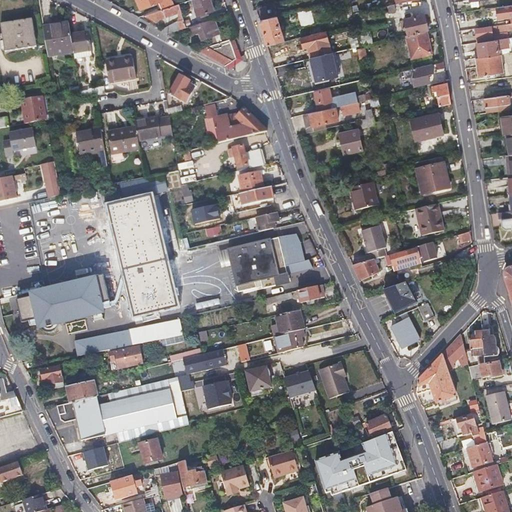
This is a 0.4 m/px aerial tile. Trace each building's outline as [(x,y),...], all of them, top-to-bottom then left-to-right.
[(209,0),(190,0),(196,16),(213,10),(209,0)] [(418,0),(402,4),(403,8),(403,13),(423,8),(420,0),(418,0)] [(143,15),(148,18),(153,21),(177,14),(179,20),(178,21),(179,24),(181,29),(186,27),(178,3),(174,5),(168,7),(161,9),(143,15)] [(511,5),(496,8),(497,13),(497,18),(511,17),(511,5)] [(257,9),(259,18),(267,17),(265,8),(257,9)] [(353,26),(364,24),(361,12),(351,15),(353,26)] [(406,31),(407,36),(426,32),(429,31),(425,15),(403,20),(405,27),(401,28),(402,32),(406,31)] [(189,35),(196,32),(203,30),(206,38),(218,33),(213,17),(186,27),(189,35)] [(274,17),(266,18),(257,20),(267,44),(283,41),(274,17)] [(1,24),(3,38),(5,51),(37,47),(33,19),(1,24)] [(73,50),(70,34),(68,20),(42,25),(47,55),(73,50)] [(311,24),(313,34),(314,34),(321,33),(318,22),(311,24)] [(480,42),(493,40),(492,33),(511,30),(511,22),(475,28),(477,43),(480,42)] [(181,29),(179,24),(162,30),(168,34),(181,29)] [(366,32),(364,24),(353,26),(358,47),(372,44),(369,31),(366,32)] [(87,32),(70,34),(73,50),(73,53),(90,50),(87,32)] [(310,58),(330,54),(325,32),(321,33),(314,34),(315,35),(301,38),(303,48),(309,47),(310,50),(308,50),(310,58)] [(426,32),(407,36),(406,36),(412,58),(431,53),(426,32)] [(197,50),(210,57),(224,65),(235,57),(229,38),(197,50)] [(507,38),(493,40),(480,42),(477,43),(479,58),(499,55),(498,49),(508,47),(507,38)] [(332,53),(330,54),(310,58),(316,81),(337,76),(332,53)] [(500,55),(499,55),(479,58),(477,58),(475,58),(478,77),(503,74),(500,55)] [(129,77),(133,76),(137,76),(134,59),(119,61),(119,60),(107,62),(111,83),(130,80),(129,77)] [(414,85),(420,84),(426,83),(426,81),(428,80),(427,74),(433,73),(431,65),(413,69),(415,78),(413,78),(414,85)] [(190,81),(189,80),(188,80),(189,78),(182,74),(180,76),(178,75),(168,92),(185,102),(193,88),(188,85),(190,81)] [(447,83),(440,85),(432,86),(434,92),(436,91),(440,106),(451,103),(447,83)] [(104,93),(103,89),(103,85),(88,88),(90,95),(104,93)] [(332,105),(328,88),(314,92),(318,111),(334,107),(340,106),(357,102),(366,99),(365,95),(356,97),(355,92),(334,97),(336,104),(332,105)] [(379,105),(377,97),(369,99),(371,107),(379,105)] [(482,100),(482,104),(483,109),(486,108),(486,114),(509,111),(507,97),(482,100)] [(45,122),(43,110),(41,98),(21,102),(25,125),(45,122)] [(340,106),(341,110),(342,114),(359,110),(357,102),(340,106)] [(228,140),(241,137),(267,131),(244,109),(236,117),(226,118),(225,114),(215,117),(212,105),(203,107),(205,118),(203,119),(210,144),(218,143),(228,140)] [(318,111),(303,114),(307,131),(324,128),(323,122),(337,119),(334,107),(318,111)] [(374,116),(372,111),(372,108),(365,109),(367,118),(374,116)] [(380,109),(372,111),(374,116),(375,123),(383,121),(380,109)] [(411,120),(414,131),(416,141),(444,134),(439,113),(411,120)] [(502,135),(506,135),(511,134),(511,115),(500,117),(502,135)] [(0,129),(21,126),(20,121),(19,116),(0,119),(0,129)] [(157,118),(134,122),(135,128),(138,143),(161,140),(160,138),(172,136),(169,118),(157,120),(157,118)] [(101,128),(89,130),(77,133),(80,154),(98,150),(105,149),(101,128)] [(138,143),(135,128),(109,133),(112,155),(139,150),(138,143)] [(339,134),(342,144),(344,154),(362,150),(357,130),(339,134)] [(9,142),(2,143),(5,159),(13,157),(12,153),(35,149),(32,131),(8,135),(9,142)] [(244,149),(241,137),(228,140),(229,144),(232,155),(234,154),(238,167),(247,165),(248,168),(264,164),(259,145),(244,149)] [(175,153),(176,157),(177,162),(200,156),(198,147),(175,153)] [(100,161),(106,160),(105,149),(98,150),(100,161)] [(180,170),(194,168),(193,162),(179,164),(180,170)] [(415,168),(418,180),(421,193),(445,187),(440,162),(415,168)] [(53,163),(41,165),(48,199),(60,196),(53,163)] [(178,171),(164,173),(166,181),(179,178),(178,171)] [(239,176),(242,192),(263,188),(259,172),(239,176)] [(196,175),(181,177),(182,184),(197,182),(196,175)] [(12,177),(0,179),(0,202),(16,199),(12,177)] [(348,185),(351,196),(353,208),(375,203),(370,181),(348,185)] [(190,183),(182,185),(186,204),(194,202),(190,183)] [(244,205),(256,202),(273,198),(270,186),(263,188),(242,192),(241,193),(244,205)] [(106,206),(122,271),(133,317),(176,307),(149,196),(106,206)] [(256,202),(244,205),(246,212),(258,210),(256,202)] [(415,209),(419,222),(422,235),(443,230),(437,204),(415,209)] [(511,210),(510,211),(489,213),(490,220),(499,220),(500,227),(504,230),(511,229),(511,210)] [(271,223),(275,222),(278,221),(276,211),(256,216),(259,232),(272,228),(271,223)] [(385,256),(387,255),(385,248),(387,247),(380,225),(360,231),(367,253),(369,252),(372,260),(385,256)] [(469,231),(463,232),(458,234),(460,242),(471,239),(469,231)] [(295,236),(226,250),(233,288),(274,278),(277,272),(303,268),(295,236)] [(429,243),(416,247),(417,248),(420,260),(424,258),(425,261),(433,258),(429,243)] [(420,260),(417,248),(391,255),(394,266),(393,266),(394,270),(421,262),(420,260)] [(226,250),(216,252),(219,268),(226,266),(229,265),(226,250)] [(388,267),(393,265),(390,255),(387,255),(385,256),(388,267)] [(352,266),(356,274),(359,282),(380,275),(372,260),(352,266)] [(103,304),(109,303),(103,277),(96,279),(96,278),(29,293),(30,299),(16,302),(21,324),(35,321),(38,330),(105,315),(103,304)] [(384,290),(389,301),(395,312),(415,302),(405,282),(384,290)] [(300,302),(310,300),(320,298),(324,297),(321,285),(298,291),(300,302)] [(291,298),(290,293),(275,297),(276,302),(291,298)] [(424,321),(429,318),(433,316),(426,302),(417,307),(424,321)] [(276,315),(281,334),(303,328),(304,328),(299,310),(276,315)] [(387,320),(394,334),(401,347),(418,339),(405,312),(387,320)] [(74,342),(77,356),(182,334),(179,321),(74,342)] [(480,325),(481,329),(483,349),(483,355),(498,354),(496,338),(495,335),(490,335),(488,325),(480,325)] [(303,328),(281,334),(273,336),(278,353),(300,348),(298,337),(304,335),(303,328)] [(483,349),(481,329),(475,330),(474,330),(473,331),(473,332),(473,337),(468,338),(469,351),(471,351),(483,349)] [(455,396),(451,382),(446,369),(458,360),(461,368),(468,365),(465,354),(464,352),(459,334),(418,380),(416,392),(422,407),(455,396)] [(202,352),(201,349),(201,346),(170,354),(172,360),(182,357),(202,352)] [(108,355),(111,363),(112,372),(141,365),(137,348),(108,355)] [(202,352),(182,357),(185,373),(226,363),(222,348),(202,352)] [(471,354),(465,354),(468,365),(468,366),(479,364),(484,362),(483,355),(483,349),(471,351),(471,354)] [(348,390),(344,381),(341,372),(344,371),(340,361),(318,369),(329,398),(348,390)] [(491,377),(491,378),(501,376),(498,363),(479,366),(479,364),(468,366),(471,381),(491,377)] [(64,386),(61,377),(60,371),(59,367),(42,372),(46,390),(64,386)] [(246,372),(249,381),(251,390),(270,385),(266,367),(246,372)] [(291,399),(314,390),(307,371),(285,379),(291,399)] [(178,377),(181,391),(192,389),(194,388),(193,382),(190,382),(188,374),(178,377)] [(186,413),(181,391),(178,377),(108,393),(110,403),(98,406),(96,396),(72,402),(56,406),(60,419),(64,423),(75,420),(80,437),(186,413)] [(0,415),(22,410),(13,391),(6,392),(3,379),(0,379),(0,415)] [(68,385),(72,402),(96,396),(92,379),(68,385)] [(209,409),(231,404),(226,380),(203,386),(209,409)] [(485,396),(489,411),(493,425),(510,420),(503,392),(485,396)] [(470,404),(471,414),(479,412),(476,402),(470,404)] [(473,438),(476,447),(487,444),(487,443),(479,412),(471,414),(472,417),(453,422),(456,433),(455,433),(456,438),(463,436),(465,440),(473,438)] [(189,426),(186,413),(80,437),(80,439),(89,437),(92,450),(189,426)] [(371,437),(381,433),(391,429),(384,413),(364,421),(371,437)] [(336,499),(409,473),(396,436),(368,446),(371,454),(345,464),(342,455),(313,466),(325,498),(335,494),(336,499)] [(140,443),(142,453),(145,462),(162,458),(157,439),(140,443)] [(487,444),(476,447),(467,450),(462,451),(465,461),(470,460),(473,469),(493,462),(487,444)] [(273,476),(297,469),(292,449),(267,457),(270,467),(273,476)] [(181,475),(183,486),(207,481),(204,465),(194,468),(194,469),(188,470),(186,459),(177,462),(181,475)] [(242,464),(219,471),(226,492),(237,489),(237,488),(249,484),(242,464)] [(0,481),(7,479),(22,474),(19,466),(3,471),(2,468),(0,469),(0,481)] [(108,470),(111,481),(127,476),(124,466),(108,470)] [(184,488),(183,486),(181,475),(180,475),(179,476),(176,466),(166,468),(167,472),(161,473),(163,482),(166,492),(184,488)] [(478,492),(479,491),(480,491),(483,497),(504,490),(496,466),(472,474),(478,492)] [(157,483),(163,482),(161,473),(159,467),(154,468),(157,483)] [(144,491),(145,498),(147,497),(160,494),(157,483),(154,468),(127,476),(111,481),(110,481),(114,500),(138,495),(136,487),(141,486),(140,480),(135,481),(134,478),(144,476),(148,490),(144,491)] [(393,499),(388,487),(365,494),(371,511),(406,511),(405,509),(401,510),(396,497),(393,499)] [(481,511),(511,511),(511,508),(507,510),(501,492),(478,500),(481,511)] [(41,493),(22,499),(26,511),(37,511),(46,509),(41,493)] [(307,511),(303,496),(283,502),(286,511),(307,511)] [(146,511),(143,498),(121,504),(123,511),(146,511)] [(246,511),(244,503),(223,510),(224,511),(246,511)]
